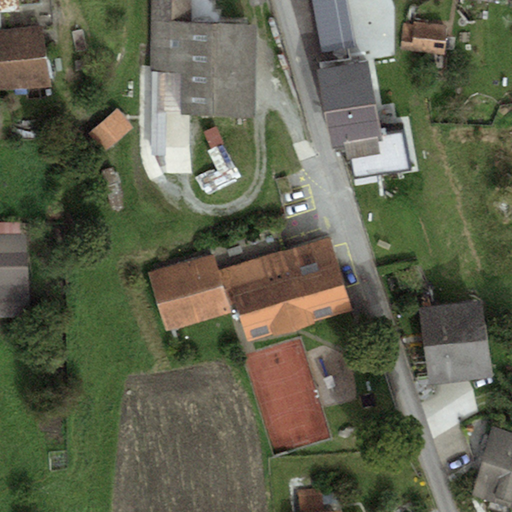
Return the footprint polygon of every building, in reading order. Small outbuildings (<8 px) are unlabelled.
[(0,0),(0,12),(20,12),(20,5),(40,4),(40,0),(0,0)] [(151,0),(151,21),(191,22),(191,0),(151,0)] [(345,0),(312,0),(322,52),(354,47),(345,0)] [(445,24),(402,20),(399,49),(443,53),(445,24)] [(191,22),(151,21),(150,71),(182,71),(181,116),(255,117),(257,23),(191,22)] [(43,27),(0,32),(0,90),(50,85),(43,27)] [(320,64),(321,71),(353,65),(351,58),(320,64)] [(381,136),(368,62),(353,65),(321,71),(318,71),(332,149),(345,147),(382,140),(381,136)] [(118,110),(90,133),(106,152),(134,129),(118,110)] [(223,143),(215,127),(203,133),(211,149),(223,143)] [(403,132),(381,136),(382,140),(345,147),(347,160),(352,159),(356,180),(409,171),(403,132)] [(0,318),(28,318),(28,224),(0,224),(0,318)] [(352,312),(329,237),(225,269),(218,271),(229,307),(236,305),(248,344),(352,312)] [(166,332),(231,313),(229,307),(218,271),(214,254),(185,262),(148,273),(166,332)] [(486,339),(482,302),(419,309),(423,346),(486,339)] [(486,339),(423,346),(428,385),(491,378),(486,339)] [(329,445),(329,416),(272,418),(273,447),(329,445)] [(511,472),(511,432),(495,427),(483,463),(511,472)] [(511,509),(511,472),(483,463),(471,496),(511,509)] [(298,489),(300,511),(323,511),(322,487),(298,489)]
